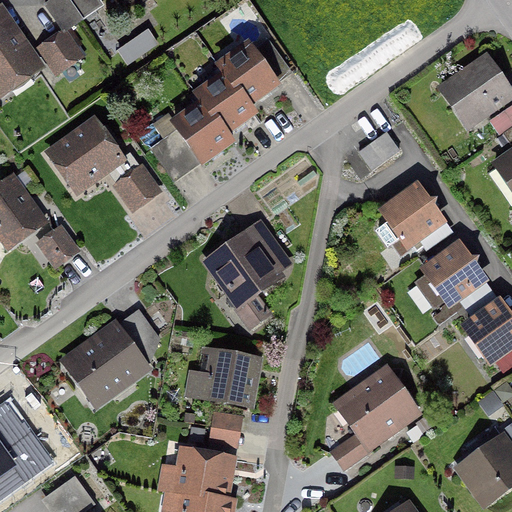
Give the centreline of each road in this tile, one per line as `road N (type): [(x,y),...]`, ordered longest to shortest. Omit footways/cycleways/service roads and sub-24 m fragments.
road 1 (residential): [(0,359),(319,130)]
road 2 (residential): [(319,130),(326,168),(263,511)]
road 3 (residential): [(319,130),(497,1)]
